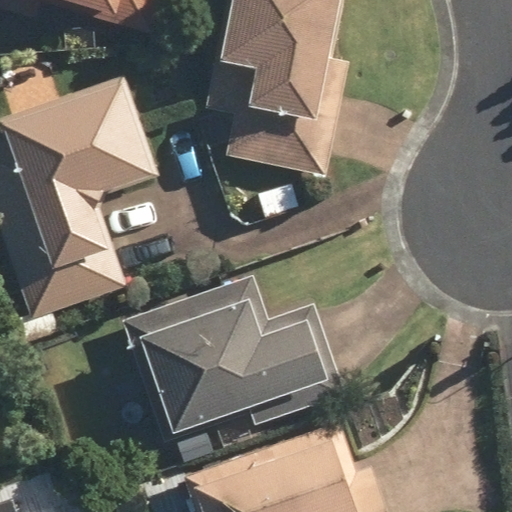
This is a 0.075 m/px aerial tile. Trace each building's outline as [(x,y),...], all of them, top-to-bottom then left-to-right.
[(0,0),(0,22),(24,29),(29,13),(144,45),(156,0),(0,0)] [(221,0),(200,119),(224,123),(227,123),(221,161),(316,178),(322,146),(295,141),(319,0),(221,0)] [(0,256),(25,319),(127,283),(98,202),(160,180),(122,76),(0,119),(0,256)] [(243,280),(115,326),(158,447),(242,417),(247,432),(338,399),(303,302),(257,319),(243,280)] [(181,511),(376,511),(359,464),(344,469),(327,425),(171,483),(181,511)]
